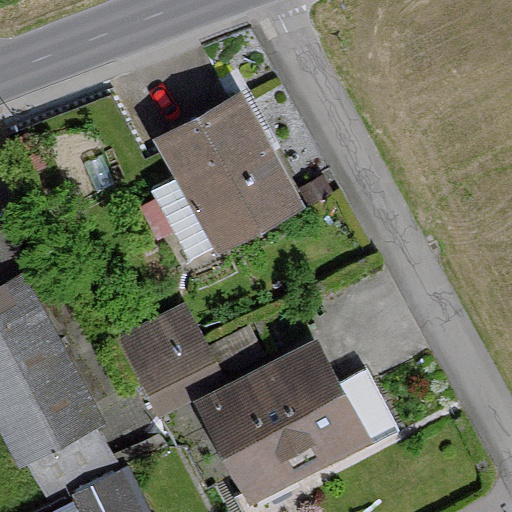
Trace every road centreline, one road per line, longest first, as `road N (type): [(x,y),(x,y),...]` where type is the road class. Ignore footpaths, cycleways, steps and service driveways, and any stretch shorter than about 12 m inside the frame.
road 1 (residential): [(279,0),(511,461)]
road 2 (tertiary): [(0,72),(186,0)]
